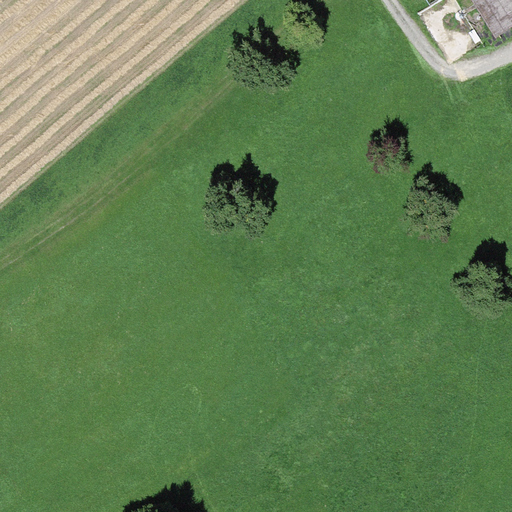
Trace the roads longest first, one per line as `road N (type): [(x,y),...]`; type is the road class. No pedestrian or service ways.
road 1 (track): [(316,0),(139,165),(0,268)]
road 2 (track): [(389,0),(440,72),(463,76),(511,52)]
